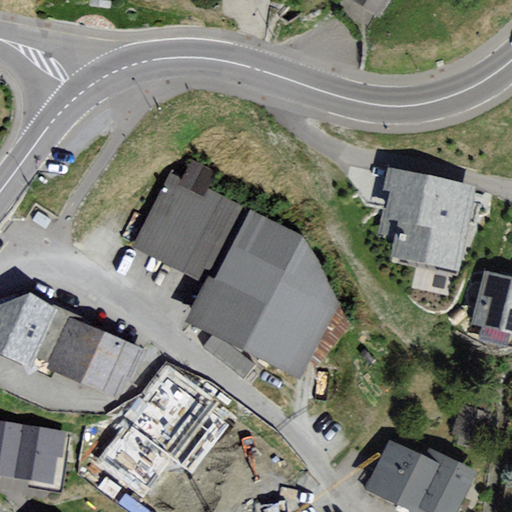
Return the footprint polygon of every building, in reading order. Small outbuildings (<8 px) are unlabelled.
[(391,0),(339,0),(336,7),(376,29),(391,0)] [(179,176),(170,170),(128,248),(193,285),(170,325),(284,383),(332,305),(296,239),(245,214),(203,191),(209,176),(186,164),(179,176)] [(469,203),(391,184),(377,241),(454,261),(469,203)] [(511,280),(472,273),(460,328),(511,338),(511,280)] [(13,297),(0,301),(0,374),(7,377),(22,374),(34,381),(36,377),(105,405),(132,355),(70,326),(73,320),(42,307),(40,313),(13,297)] [(493,408),(475,401),(472,409),(465,407),(457,432),(463,434),(461,442),(479,448),(493,408)] [(63,439),(0,429),(0,480),(55,488),(63,439)] [(415,465),(378,447),(354,493),(392,511),(447,511),(466,479),(420,456),(415,465)]
